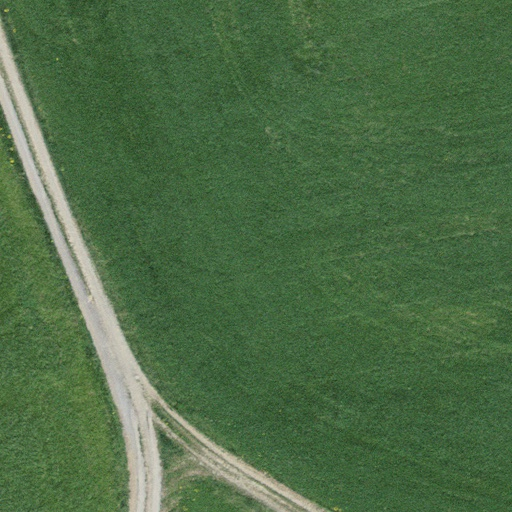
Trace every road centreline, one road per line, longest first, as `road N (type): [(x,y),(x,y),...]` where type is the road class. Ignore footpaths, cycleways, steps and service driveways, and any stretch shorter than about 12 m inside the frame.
road 1 (track): [(160,511),(151,415),(0,65)]
road 2 (track): [(151,415),(246,494),(280,511)]
